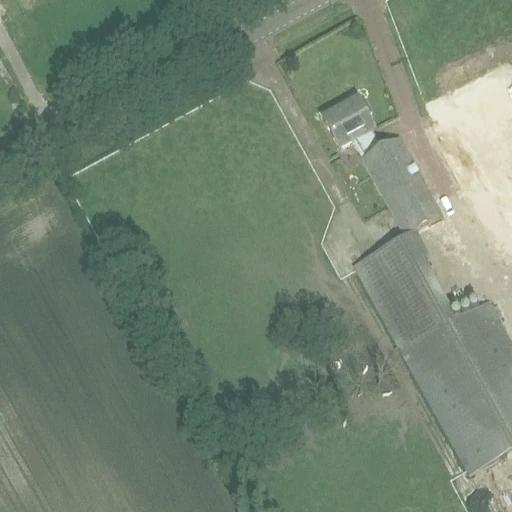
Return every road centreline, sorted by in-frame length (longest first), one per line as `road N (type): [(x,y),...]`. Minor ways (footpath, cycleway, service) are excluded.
road 1 (tertiary): [(0,173),(316,0)]
road 2 (unknown): [(66,137),(0,26)]
